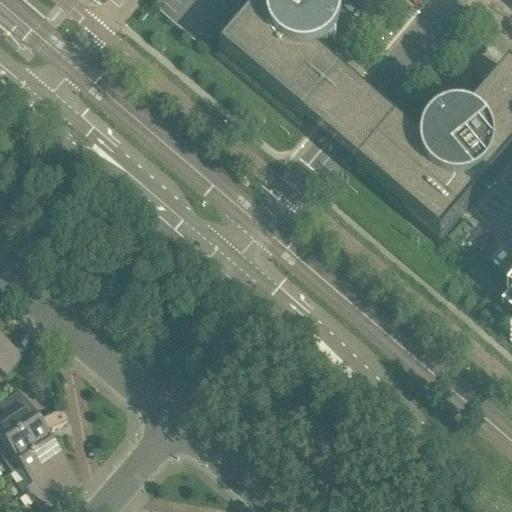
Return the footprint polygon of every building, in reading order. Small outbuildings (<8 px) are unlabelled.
[(306,129),(317,139),(328,148),(352,169),(350,172),(440,249),(446,242),(443,239),(461,218),(469,208),(511,158),(511,75),(508,72),(466,121),(461,120),(457,119),(454,119),(450,120),(447,120),(444,121),(440,123),(437,124),(435,126),(433,127),(430,130),(427,133),(425,135),(424,138),(422,141),(421,145),(420,148),(399,131),(402,128),(394,121),(391,124),(367,104),(344,84),(347,81),(339,74),(337,77),(316,60),(319,58),(322,57),(325,55),(328,52),(330,50),(332,47),(335,43),(337,40),(338,37),(339,34),(340,30),(340,27),(340,24),(340,22),(339,18),(339,15),(338,12),(337,9),(344,0),(266,0),(223,50),(220,48),(213,55),(303,132),(306,129)] [(511,294),(501,307),(511,316),(511,294)] [(0,374),(6,380),(22,359),(0,342),(0,374)] [(0,453),(40,427),(19,396),(0,409),(0,413),(4,420),(0,422),(0,453)] [(0,454),(13,475),(19,471),(19,470),(53,447),(47,438),(68,424),(61,413),(40,427),(0,453),(0,454)] [(19,470),(19,471),(32,489),(26,493),(38,511),(45,511),(81,488),(53,447),(19,470)]
